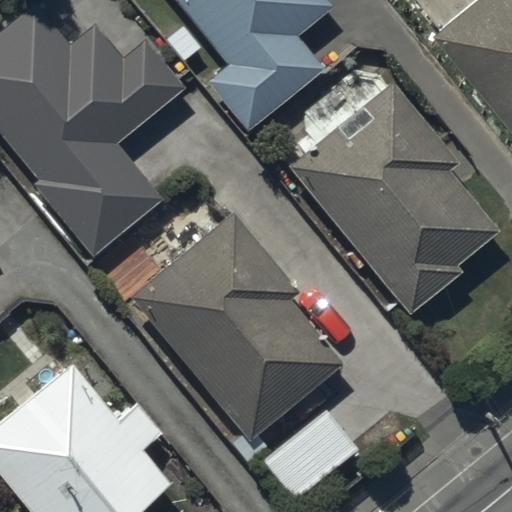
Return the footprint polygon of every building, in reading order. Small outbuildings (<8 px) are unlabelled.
[(167,0),(219,63),(198,80),(240,131),(317,68),(290,35),(329,3),(326,0),(167,0)] [(511,0),(419,0),(440,25),(432,32),(511,128),(511,0)] [(30,2),(0,25),(0,140),(29,176),(23,180),(85,256),(156,199),(109,141),(176,87),(138,39),(117,56),(89,21),(62,42),(30,2)] [(383,80),(279,166),(401,312),(453,268),(450,264),(492,229),(440,166),(448,159),(383,80)] [(224,209),(120,293),(240,441),(338,362),(281,292),(288,287),(224,209)] [(63,360),(0,410),(0,483),(23,511),(123,511),(162,481),(134,445),(153,430),(131,402),(110,420),(85,389),(107,372),(87,347),(65,364),(63,360)] [(345,447),(317,412),(256,460),(283,495),(345,447)]
